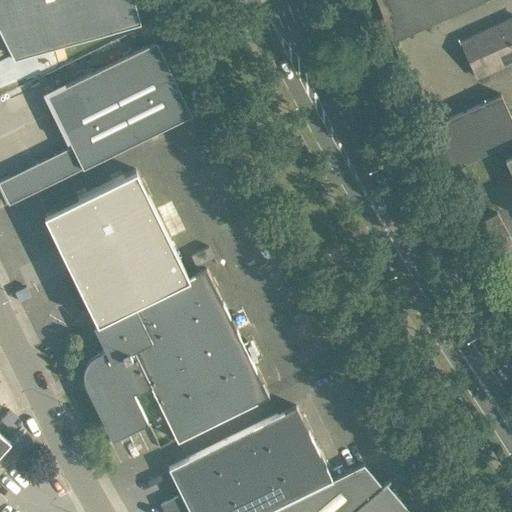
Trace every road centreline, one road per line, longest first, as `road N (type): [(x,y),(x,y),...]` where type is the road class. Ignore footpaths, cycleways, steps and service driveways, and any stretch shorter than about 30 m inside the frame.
road 1 (secondary): [(511,430),(353,176),(296,53)]
road 2 (unclassified): [(102,511),(0,324)]
